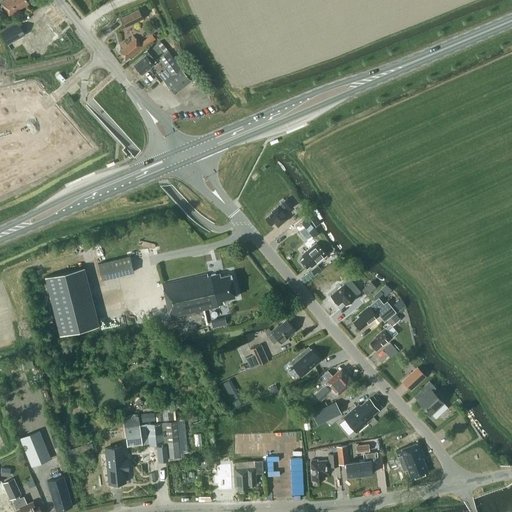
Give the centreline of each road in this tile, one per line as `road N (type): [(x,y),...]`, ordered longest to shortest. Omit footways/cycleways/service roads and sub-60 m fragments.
road 1 (tertiary): [(459,485),(434,443),(183,156)]
road 2 (primary): [(183,156),(511,19)]
road 3 (tertiary): [(139,511),(393,499),(459,485)]
road 4 (tertiary): [(183,156),(60,0)]
road 5 (primary): [(0,233),(183,156)]
